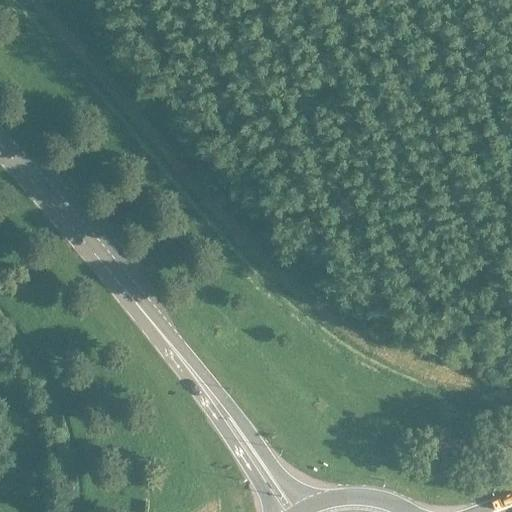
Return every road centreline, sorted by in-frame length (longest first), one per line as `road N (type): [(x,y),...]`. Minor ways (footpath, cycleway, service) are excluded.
road 1 (tertiary): [(0,150),(211,394)]
road 2 (tertiary): [(321,502),(291,489),(211,394)]
road 3 (tertiary): [(211,394),(272,511)]
